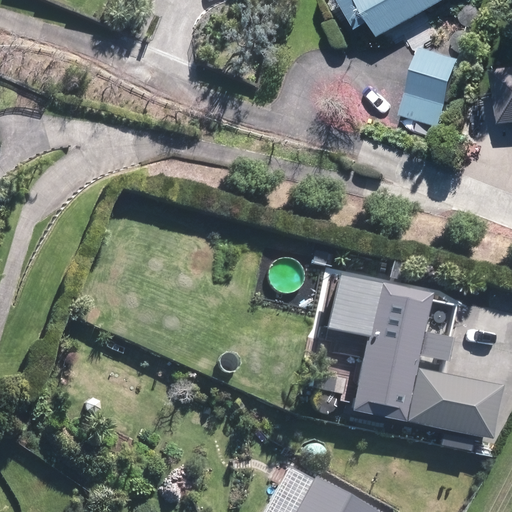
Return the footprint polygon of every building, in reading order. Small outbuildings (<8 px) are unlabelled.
[(332,0),(351,32),(367,23),(378,43),(453,0),(332,0)] [(458,62),(418,51),(398,120),(437,131),(458,62)] [(511,68),(492,70),(496,123),(511,121),(511,68)] [(412,337),(420,297),(327,279),(316,334),(358,342),(343,416),(483,444),(494,389),(434,377),(441,343),(412,337)] [(373,511),(279,462),(252,511),(373,511)]
